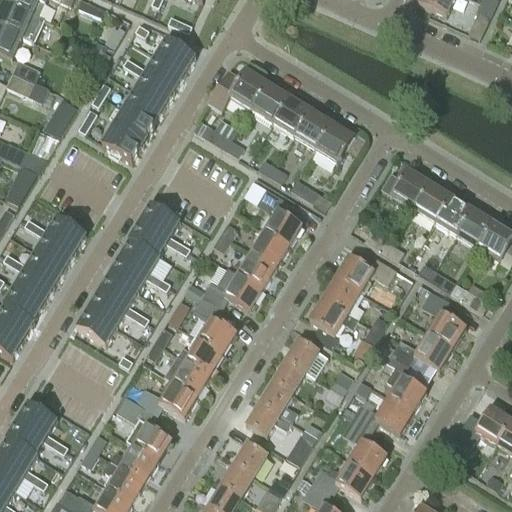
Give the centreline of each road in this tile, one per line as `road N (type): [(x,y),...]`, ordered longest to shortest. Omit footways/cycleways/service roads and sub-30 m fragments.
road 1 (residential): [(157,511),(387,134)]
road 2 (residential): [(0,412),(228,38)]
road 3 (residential): [(228,38),(387,134)]
road 4 (residential): [(387,134),(511,210)]
road 5 (residential): [(511,85),(381,26)]
road 6 (residential): [(469,375),(403,484)]
